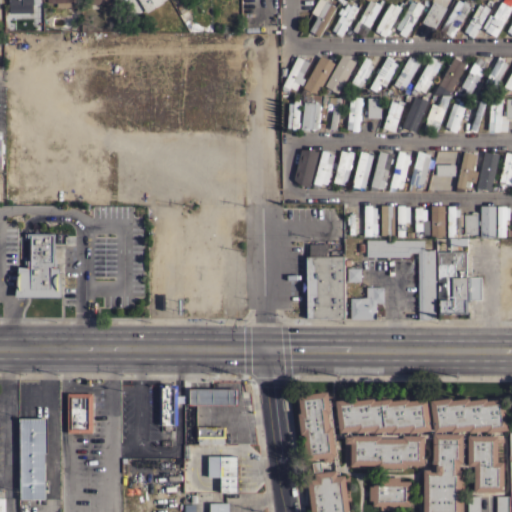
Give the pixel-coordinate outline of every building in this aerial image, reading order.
[(40,0),(40,4),(32,4),(32,8),(22,9),(22,4),(8,4),(8,0),(40,0)] [(161,0),(163,2),(146,12),(138,0),(161,0)] [(312,13),(320,0),(324,2),(325,1),(329,4),(329,3),(335,6),(334,9),(335,9),(333,12),(332,12),(326,22),(327,23),(325,27),(324,26),(319,36),(313,32),(309,29),(317,16),(312,13)] [(356,20),(358,21),(368,0),(370,0),(373,2),(374,1),(380,4),(368,26),(369,27),(364,36),(351,29),(356,20)] [(405,36),(398,33),(400,30),(395,27),(408,4),(404,2),(405,0),(408,0),(410,1),(411,0),(415,3),(416,1),(423,4),(405,36)] [(434,29),(421,21),(433,0),(446,7),(434,29)] [(439,30),(442,25),(438,24),(451,1),(455,3),(456,0),(458,0),(462,2),(462,0),(472,0),(469,6),(451,37),(439,30)] [(511,0),(511,4),(504,20),(506,21),(505,23),(503,22),(495,36),(484,30),(485,29),(482,27),(489,14),(492,16),(500,1),(501,1),(501,0),(511,0)] [(379,21),(378,20),(379,18),(380,18),(386,8),(385,8),(388,2),(394,5),(395,3),(398,5),(400,1),(403,2),(388,29),(390,29),(386,35),(385,34),(383,37),(378,34),(379,33),(374,30),(379,21)] [(175,7),(183,3),(186,9),(178,14),(175,7)] [(356,8),(357,9),(354,13),(353,13),(349,20),(350,21),(348,25),(347,24),(341,36),(335,33),(335,31),(332,29),(337,19),(336,18),(338,14),(339,15),(340,14),(337,12),(340,7),(342,8),(345,4),(346,4),(346,3),(350,5),(351,3),(357,7),(356,8)] [(481,21),(482,22),(480,27),(478,26),(472,38),(467,35),(467,33),(463,31),(478,4),(483,6),(484,5),(489,8),(481,21)] [(281,85),(282,85),(289,71),(288,70),(290,66),(291,66),(297,55),(308,61),(306,66),(307,67),(305,70),(304,69),(303,71),(305,71),(303,76),(301,75),(297,83),(298,83),(296,88),(295,88),(294,89),(292,91),(288,89),(287,92),(282,91),(281,85)] [(337,90),(336,89),(335,90),(326,85),(327,83),(326,82),(329,78),(329,79),(333,73),(332,73),(333,71),(334,71),(334,70),(333,69),(336,64),(337,65),(343,55),(354,61),(337,90)] [(377,73),(375,71),(377,67),(379,68),(386,55),(393,59),(392,61),(397,64),(384,86),(379,83),(378,85),(379,86),(378,88),(377,87),(375,91),(368,87),(377,73)] [(403,65),(401,64),(402,62),(404,63),(409,55),(414,58),(413,60),(418,62),(405,86),(402,85),(400,88),(393,84),(403,65)] [(436,71),(435,71),(431,78),(431,79),(427,86),(427,85),(423,92),(419,89),(418,90),(416,89),(413,94),(410,92),(430,55),(436,58),(435,60),(440,63),(436,71)] [(310,90),(303,87),(321,56),(328,59),(310,90)] [(365,56),(370,59),(368,62),(373,65),(359,88),(355,85),(353,89),(347,86),(365,56)] [(449,92),(442,88),(438,94),(434,91),(453,57),(454,57),(455,56),(460,58),(459,60),(465,64),(449,92)] [(476,56),(482,59),(481,60),(486,63),(482,71),(483,71),(481,75),(480,74),(471,90),(466,87),(465,89),(460,86),(476,56)] [(494,85),(490,83),(488,86),(483,83),(498,56),(503,59),(502,61),(506,63),(494,85)] [(511,69),(511,91),(508,89),(502,86),(511,69)] [(311,103),(312,94),(320,95),(319,106),(320,106),(320,109),(319,108),(318,112),(320,112),(319,118),(318,118),(318,121),(317,121),(317,123),(318,123),(318,127),(316,127),(316,129),(309,129),(309,130),(300,129),(300,126),(301,126),(303,102),(311,103)] [(431,103),(437,105),(441,95),(447,94),(449,95),(445,106),(447,107),(446,109),(444,108),(435,133),(428,130),(427,131),(422,129),(426,120),(425,119),(431,103)] [(480,95),(485,97),(475,131),(469,129),(480,95)] [(335,129),(329,128),(333,103),(328,102),(329,96),(334,97),(340,98),(335,129)] [(361,101),(362,101),(362,105),(360,105),(359,114),(360,114),(360,119),(359,119),(357,131),(351,130),(351,129),(346,128),(347,118),(346,118),(346,113),(348,113),(349,104),(347,104),(348,100),(349,100),(349,98),(355,98),(355,96),(361,97),(361,101)] [(425,103),(426,103),(424,108),(423,107),(419,116),(421,117),(420,119),(418,118),(416,124),(417,125),(415,129),(414,129),(413,131),(407,129),(406,131),(401,129),(403,124),(401,123),(404,117),(405,118),(408,113),(406,112),(409,103),(410,103),(412,98),(414,98),(414,96),(420,99),(420,97),(426,100),(425,103)] [(380,117),(367,117),(367,97),(380,97),(380,117)] [(511,118),(507,118),(506,131),(498,130),(498,131),(492,131),(492,130),(487,130),(488,119),(486,119),(487,114),(488,114),(489,104),(489,101),(490,101),(490,98),(495,99),(495,97),(504,98),(504,102),(501,102),(500,115),(504,115),(505,98),(511,98),(511,118)] [(298,122),(299,122),(298,127),(297,127),(297,129),(291,128),(291,127),(286,127),(288,103),(293,103),(293,98),(299,98),(298,122)] [(393,131),(382,127),(384,119),(384,118),(385,114),(386,115),(387,110),(386,110),(387,107),(388,107),(388,105),(389,101),(390,102),(390,100),(402,104),(393,131)] [(458,124),(459,124),(458,129),(456,128),(455,131),(454,131),(454,132),(449,130),(450,129),(448,129),(449,127),(445,126),(452,102),(457,104),(458,100),(465,102),(458,124)] [(308,179),(297,177),(296,181),(293,181),(294,175),(295,176),(298,166),(296,165),(296,163),(298,164),(298,162),(296,162),(297,160),(299,160),(300,157),(298,157),(299,153),(300,153),(301,150),(310,152),(310,151),(315,153),(308,179)] [(331,163),(332,164),(326,184),(320,182),(320,184),(312,182),(313,179),(312,179),(313,175),(314,175),(320,154),(319,154),(320,152),(321,150),(328,152),(334,154),(331,163)] [(350,164),(351,164),(350,168),(349,168),(344,184),(332,181),(338,158),(337,158),(339,153),(340,150),(348,152),(348,150),(353,151),(350,164)] [(363,187),(358,186),(358,187),(355,186),(355,189),(350,188),(359,150),(367,152),(367,153),(372,154),(363,187)] [(390,155),(391,155),(390,157),(391,158),(390,163),(389,162),(387,170),(388,170),(385,179),(384,179),(382,188),(377,187),(376,190),(368,190),(371,182),(369,181),(370,178),(371,178),(373,172),(372,172),(373,170),(374,170),(375,164),(374,164),(375,162),(376,159),(375,158),(377,153),(378,154),(379,150),(386,152),(386,151),(391,153),(390,155)] [(408,159),(409,159),(408,163),(407,163),(402,181),(403,182),(402,186),(401,186),(401,187),(400,187),(400,188),(397,187),(397,186),(395,186),(395,187),(394,187),(394,190),(387,190),(390,182),(389,182),(390,178),(395,160),(394,159),(395,154),(396,155),(398,150),(404,151),(404,152),(409,153),(408,159)] [(428,160),(430,160),(428,165),(426,165),(426,167),(428,167),(426,172),(425,171),(423,178),(425,178),(424,183),(422,182),(421,184),(417,183),(416,185),(412,183),(410,190),(407,189),(407,190),(403,189),(404,183),(409,184),(410,180),(408,179),(409,176),(410,176),(413,166),(411,165),(412,162),(414,163),(417,150),(429,153),(428,160)] [(456,184),(455,183),(456,180),(457,180),(458,174),(457,174),(458,172),(458,173),(459,171),(458,171),(458,169),(459,169),(460,165),(459,165),(460,162),(461,162),(463,151),(476,153),(472,170),(470,181),(471,182),(470,185),(469,185),(469,186),(464,185),(464,188),(463,187),(463,191),(455,191),(456,184)] [(481,166),(480,166),(481,160),(482,160),(484,151),(491,153),(497,155),(489,189),(476,186),(481,166)] [(505,151),(511,152),(511,184),(503,182),(502,187),(497,186),(505,151)] [(454,164),(454,175),(435,175),(435,164),(454,164)] [(376,213),(377,213),(377,217),(376,217),(376,223),(377,223),(377,235),(363,235),(363,234),(362,234),(362,230),(363,230),(363,213),(362,213),(362,208),(363,208),(363,204),(371,204),(371,207),(376,207),(376,213)] [(396,219),(395,219),(396,216),(396,213),(396,208),(397,204),(404,205),(404,206),(409,206),(409,221),(404,221),(404,236),(396,235),(396,219)] [(393,205),(393,236),(386,236),(386,235),(385,235),(385,237),(384,237),(384,235),(380,235),(380,205),(393,205)] [(444,205),(444,236),(430,236),(430,205),(444,205)] [(479,236),(480,205),(488,205),(487,207),(493,207),(493,236),(487,236),(487,237),(479,236)] [(505,207),(508,207),(508,219),(505,219),(505,231),(506,231),(506,235),(505,235),(505,236),(496,236),(496,228),(495,228),(495,224),(496,224),(496,205),(505,205),(505,207)] [(454,206),(454,209),(459,209),(459,234),(454,234),(454,236),(447,236),(447,206),(454,206)] [(421,207),(421,209),(425,209),(426,228),(421,228),(421,230),(418,230),(418,235),(415,235),(415,230),(414,230),(414,207),(421,207)] [(463,234),(463,214),(476,214),(476,234),(463,234)] [(15,296),(18,264),(24,264),(24,259),(29,259),(29,237),(27,237),(27,236),(25,236),(25,232),(33,232),(33,230),(38,230),(38,232),(54,232),(54,264),(59,263),(61,296),(15,296)] [(465,299),(465,314),(437,314),(437,251),(449,251),(449,246),(443,246),(443,237),(467,237),(467,252),(465,252),(466,276),(469,276),(470,299),(465,299)] [(423,239),(423,249),(434,249),(435,318),(418,318),(417,252),(408,252),(408,256),(366,256),(366,239),(423,239)] [(306,256),(309,256),(308,243),(330,243),(330,255),(343,255),(344,317),(306,317),(306,256)] [(360,281),(347,281),(347,267),(360,267),(360,281)] [(469,276),(481,276),(481,299),(470,299),(469,276)] [(350,318),(350,297),(359,297),(370,296),(370,286),(383,286),(383,302),(375,302),(375,318),(350,318)] [(158,384),(176,384),(176,424),(171,424),(171,429),(164,429),(164,425),(158,425),(158,384)] [(236,387),(236,405),(187,405),(187,387),(236,387)] [(310,511),(306,480),(314,478),(314,472),(334,470),(332,456),(332,461),(323,462),(322,457),(306,460),(303,434),(300,434),(297,413),(300,412),(297,394),(327,391),(328,402),(334,401),(334,400),(356,397),(356,399),(373,397),(373,400),(390,398),(391,400),(408,398),(408,400),(426,398),(430,430),(420,431),(420,434),(430,434),(430,432),(433,432),(429,400),(450,397),(451,400),(468,397),(468,400),(486,397),(486,400),(503,398),(507,430),(493,432),(493,434),(496,434),(496,435),(498,435),(497,461),(504,462),(503,492),(472,492),(472,466),(459,466),(459,469),(461,469),(460,511),(310,511)] [(92,432),(67,432),(67,392),(92,393),(92,432)] [(47,453),(44,453),(45,499),(26,499),(26,504),(20,504),(20,499),(19,499),(19,421),(20,421),(20,417),(47,417),(47,453)] [(224,426),(224,438),(216,437),(216,443),(209,443),(209,437),(204,437),(204,443),(197,443),(197,437),(195,437),(195,426),(224,426)] [(237,492),(220,492),(220,471),(216,471),(216,456),(220,456),(220,455),(237,455),(237,492)] [(508,511),(495,511),(495,495),(508,495),(508,511)] [(479,511),(467,511),(467,496),(479,496),(479,511)] [(228,511),(208,511),(209,502),(228,502),(228,511)] [(195,511),(184,511),(184,503),(195,503),(195,511)]
